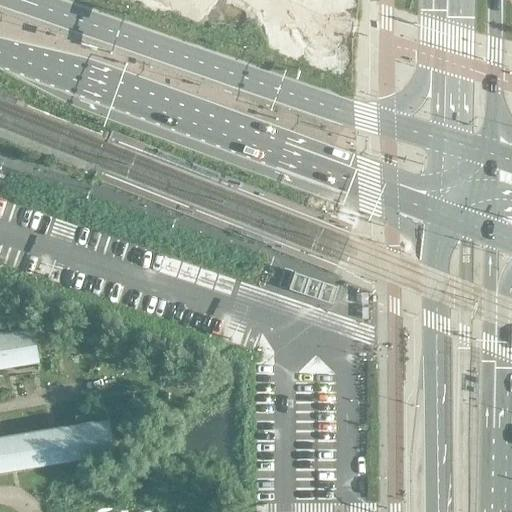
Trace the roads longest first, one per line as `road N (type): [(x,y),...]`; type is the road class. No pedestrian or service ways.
road 1 (trunk): [(0,55),(351,182)]
road 2 (trunk): [(366,118),(22,0)]
road 3 (secondary): [(448,217),(436,247),(435,511)]
road 4 (secondary): [(497,511),(502,304)]
road 5 (secondary): [(492,156),(494,0)]
